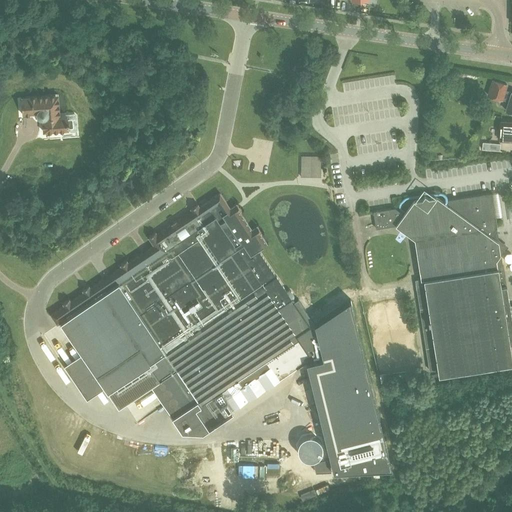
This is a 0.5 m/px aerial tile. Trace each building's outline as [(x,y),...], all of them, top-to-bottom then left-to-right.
[(511,91),(506,90),(508,83),(492,78),(487,95),(503,100),(503,99),(508,101),(505,110),(511,111),(511,91)] [(43,132),(69,130),(70,133),(76,132),(78,130),(77,116),(74,114),(66,115),(66,116),(60,116),(59,94),(21,97),(22,115),(36,114),(38,116),(40,118),(42,118),(43,132)] [(511,140),(511,120),(501,120),(500,140),(511,140)] [(500,143),(483,142),(483,143),(481,143),(481,148),(482,148),(482,149),(500,150),(500,143)] [(306,156),(306,177),(325,177),(325,156),(306,156)] [(497,227),(492,192),(442,200),(436,195),(429,197),(425,194),(422,198),(414,199),(403,213),(395,207),(373,211),(376,228),(396,225),(414,238),(421,278),(415,279),(429,370),(438,368),(438,374),(511,362),(511,355),(510,343),(511,342),(511,304),(510,305),(509,303),(510,300),(509,298),(507,285),(501,286),(498,266),(496,259),(500,254),(500,253),(506,246),(498,241),(491,235),(497,227)] [(64,305),(51,314),(57,323),(60,321),(81,353),(87,361),(69,373),(81,390),(98,378),(104,387),(118,408),(151,385),(159,380),(180,410),(171,416),(181,431),(202,433),(232,412),(231,411),(246,401),(247,401),(306,361),(307,366),(333,471),(392,468),(350,298),(313,323),(297,298),(293,301),(291,298),(293,297),(294,295),(291,290),(288,290),(287,291),(276,275),(276,276),(258,249),(267,243),(260,233),(261,231),(257,225),(252,229),(239,211),(241,210),(240,208),(237,204),(237,203),(230,208),(220,193),(200,206),(197,203),(197,204),(190,208),(192,210),(190,211),(158,233),(157,234),(155,232),(148,236),(154,245),(149,248),(142,253),(128,262),(126,260),(120,264),(122,266),(111,274),(103,279),(90,288),(89,285),(87,286),(84,288),(82,289),(84,292),(71,301),(69,298),(63,303),(64,305)] [(328,458),(313,462),(315,472),(331,471),(328,458)]
